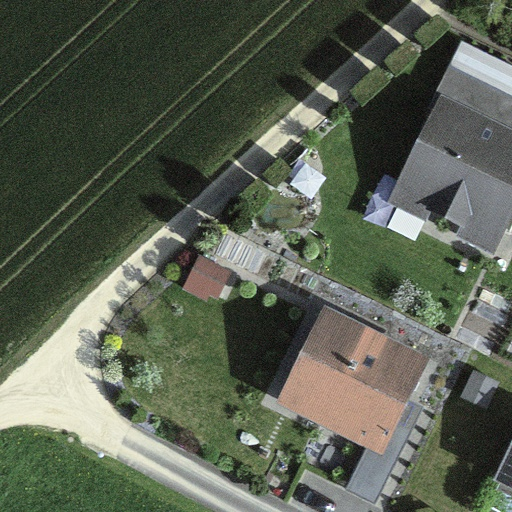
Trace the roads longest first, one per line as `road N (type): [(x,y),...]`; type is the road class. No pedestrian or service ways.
road 1 (track): [(0,421),(441,0)]
road 2 (residential): [(243,511),(23,400)]
